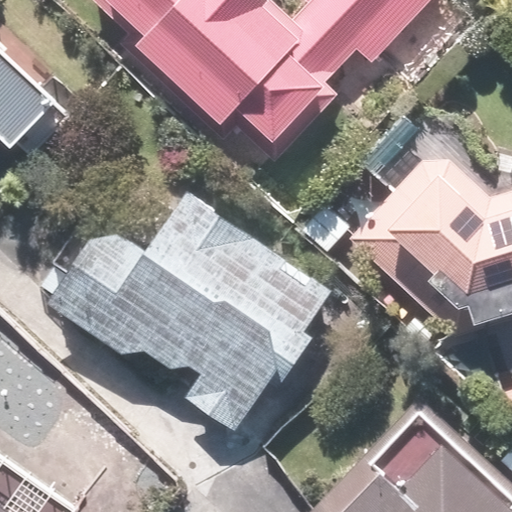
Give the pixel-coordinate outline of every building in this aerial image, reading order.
[(0,0),(0,106),(21,108),(49,143),(94,98),(33,33),(23,43),(0,18),(0,0)] [(115,0),(152,38),(144,46),(236,141),(256,122),(288,155),(372,75),(353,56),(369,41),(383,56),(441,0),(115,0)] [(454,145),(365,232),(460,331),(511,319),(511,187),(500,191),(454,145)] [(136,160),(109,198),(48,280),(255,432),(354,297),(198,182),(187,197),(136,160)] [(511,511),(511,471),(437,403),(388,453),(397,463),(349,511),(511,511)] [(83,511),(0,451),(0,511),(83,511)]
